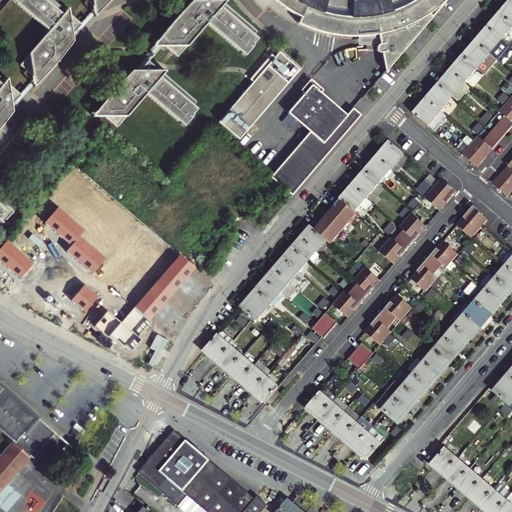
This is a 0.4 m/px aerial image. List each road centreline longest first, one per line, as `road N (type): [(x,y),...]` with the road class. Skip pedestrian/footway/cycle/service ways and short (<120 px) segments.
road 1 (residential): [(157,395),(213,298),(382,106)]
road 2 (residential): [(475,187),(250,443)]
road 3 (residential): [(362,500),(511,325)]
road 4 (residential): [(0,311),(157,395)]
road 5 (residential): [(382,106),(472,0)]
road 6 (residential): [(157,395),(96,511)]
road 7 (residential): [(250,443),(362,500)]
road 8 (residential): [(382,106),(475,187)]
